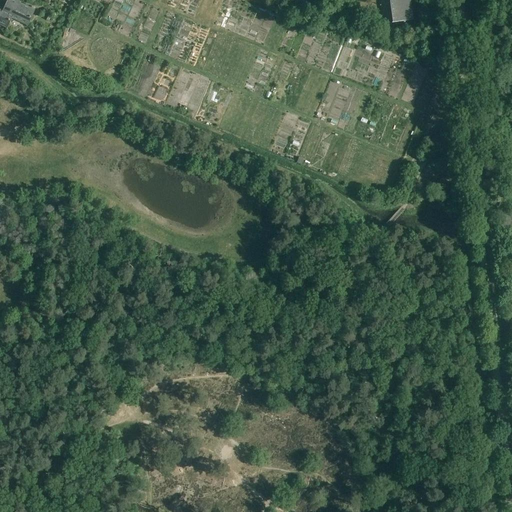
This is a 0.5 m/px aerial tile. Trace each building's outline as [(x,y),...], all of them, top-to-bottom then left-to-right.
[(35,11),(19,4),(21,0),(3,0),(7,2),(4,10),(0,8),(0,24),(8,28),(12,18),(29,26),(35,11)] [(388,0),(391,23),(413,20),(410,0),(388,0)] [(124,18),(129,5),(122,3),(117,16),(124,18)] [(155,21),(158,9),(147,6),(144,18),(155,21)] [(103,21),(110,23),(115,9),(108,7),(103,21)] [(48,21),(53,13),(46,9),(44,13),(47,15),(45,19),(48,21)] [(187,33),(190,23),(179,19),(176,30),(187,33)] [(335,67),(335,49),(319,48),(318,66),(335,67)] [(152,95),(155,86),(146,82),(142,91),(152,95)] [(164,99),(168,87),(158,84),(154,96),(164,99)]
